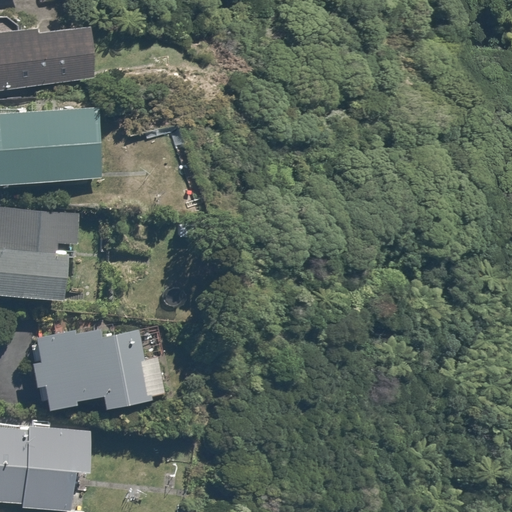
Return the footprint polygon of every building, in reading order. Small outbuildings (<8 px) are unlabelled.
[(113,25),(0,38),(0,95),(119,81),(113,25)] [(0,182),(16,182),(17,190),(139,188),(137,116),(9,118),(10,144),(0,143),(0,182)] [(117,225),(12,212),(1,298),(89,308),(95,257),(113,259),(117,225)] [(185,334),(68,350),(70,368),(64,369),(68,397),(77,395),(81,419),(150,410),(152,420),(213,412),(206,364),(190,366),(185,334)] [(105,511),(113,439),(0,427),(0,508),(38,511),(105,511)]
